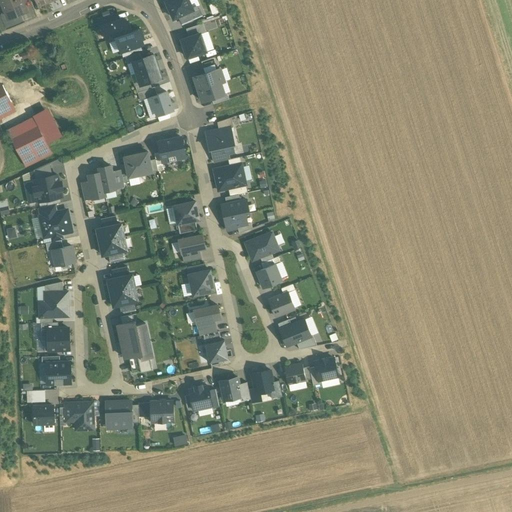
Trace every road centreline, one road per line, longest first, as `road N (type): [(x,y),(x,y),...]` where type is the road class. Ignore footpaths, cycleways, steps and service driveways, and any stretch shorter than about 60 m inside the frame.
road 1 (residential): [(93,275),(73,184),(78,167),(192,119)]
road 2 (track): [(307,511),(511,468)]
road 3 (residential): [(215,247),(237,253),(280,356)]
road 4 (residential): [(215,247),(192,119)]
road 5 (residential): [(192,119),(143,0)]
road 6 (residential): [(83,392),(76,287),(93,275)]
